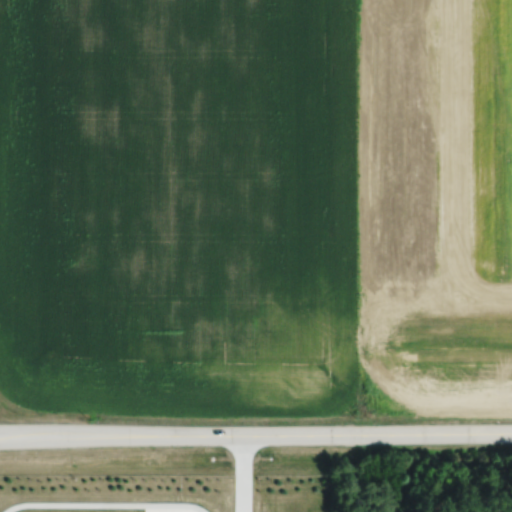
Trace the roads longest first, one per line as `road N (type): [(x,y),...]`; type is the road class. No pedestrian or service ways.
road 1 (tertiary): [(0,434),(511,431)]
road 2 (residential): [(453,0),(453,301)]
road 3 (residential): [(371,302),(511,300)]
